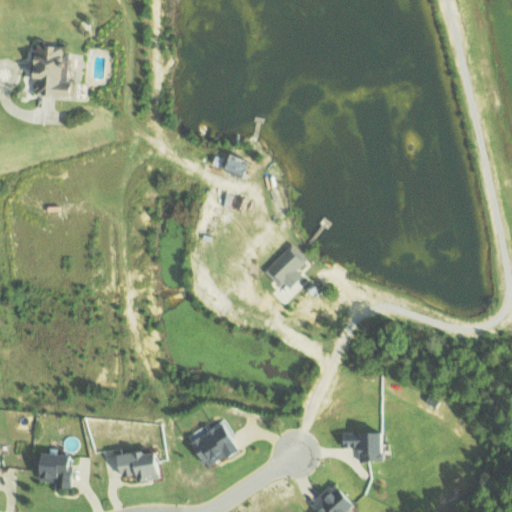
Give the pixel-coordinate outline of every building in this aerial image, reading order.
[(256,159),(231,156),(229,172),(254,176),(256,159)] [(309,276),(303,270),(311,260),(295,245),(271,269),(295,291),(309,276)] [(193,439),(207,466),(233,453),(235,456),(244,452),(240,444),(253,438),(248,427),(238,433),(232,420),(193,439)] [(345,447),(365,446),(365,459),(393,459),(392,430),(345,431),(345,447)] [(123,454),(128,476),(141,473),(141,472),(147,471),(149,479),(173,474),(168,449),(156,451),(156,447),(123,454)] [(45,451),(42,481),(83,485),(85,454),(45,451)] [(319,511),(352,511),(363,505),(344,481),(325,495),(330,502),(318,511),(319,511)]
